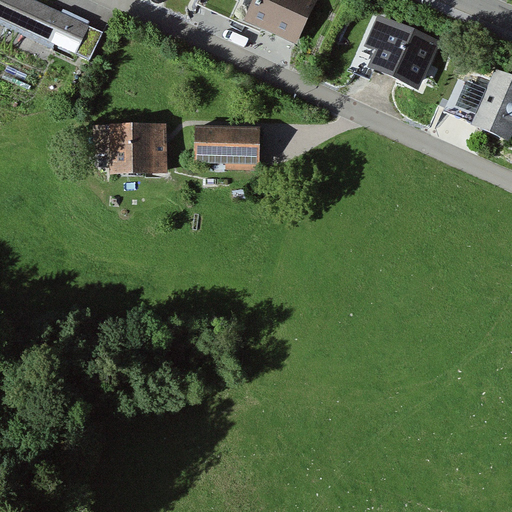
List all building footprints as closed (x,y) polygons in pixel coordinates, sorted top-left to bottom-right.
[(94,29),(22,0),(0,0),(0,34),(79,66),(94,29)] [(308,0),(249,0),(238,27),(287,48),(308,0)] [(427,43),(378,23),(359,72),(408,91),(427,43)] [(511,145),(511,83),(491,75),(465,134),(509,153),(511,145)] [(102,125),(104,188),(158,187),(156,124),(102,125)] [(253,129),(184,132),(186,181),(255,178),(253,129)]
